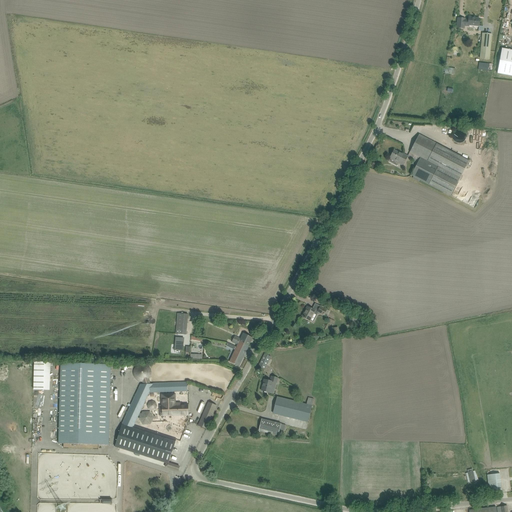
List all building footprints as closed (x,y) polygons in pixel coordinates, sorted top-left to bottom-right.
[(458,18),(458,23),(457,28),(464,29),(464,26),(468,26),(468,25),(479,26),(479,24),(480,19),(473,18),(473,17),(469,16),(469,20),(465,19),(458,18)] [(489,59),(491,40),(491,34),(482,33),(479,58),(489,59)] [(511,76),(511,50),(502,48),(497,73),(511,76)] [(489,64),(479,63),(478,70),(488,71),(489,64)] [(466,137),(466,136),(466,135),(466,133),(465,132),(464,131),(463,130),(462,130),(460,129),(459,129),(458,129),(457,130),(455,131),(454,132),(454,133),(453,134),(453,136),(453,138),(454,139),(454,140),(455,141),(456,142),(458,142),(459,143),(460,143),(462,142),(463,142),(464,141),(465,140),(466,138),(466,137)] [(419,134),(410,152),(416,155),(414,159),(418,162),(411,175),(450,196),(469,161),(437,144),(424,137),(419,134)] [(403,166),(408,157),(408,156),(405,155),(401,153),(400,153),(394,150),(390,159),(389,160),(389,162),(397,166),(398,165),(399,163),(403,166)] [(306,311),(303,317),(307,319),(310,320),(315,311),(324,315),(327,309),(320,306),(315,303),(312,309),(307,307),(305,311),(306,311)] [(176,333),(187,334),(188,313),(177,313),(176,333)] [(365,321),(351,315),(349,321),(363,327),(365,321)] [(246,352),(253,338),(244,333),(241,339),(235,336),(232,342),(238,345),(237,347),(246,352)] [(176,337),(175,350),(183,350),(184,338),(176,337)] [(239,366),(246,352),(237,347),(235,350),(230,362),(239,366)] [(265,369),(271,357),(269,356),(265,353),(258,366),(265,369)] [(61,363),(59,444),(109,445),(111,364),(61,363)] [(135,381),(149,381),(149,378),(147,378),(147,375),(150,375),(149,365),(134,366),(135,381)] [(273,385),(274,382),(277,383),(278,378),(276,378),(271,376),(270,381),(265,379),(262,391),(270,393),(272,385),(273,385)] [(169,463),(176,439),(172,437),(134,425),(138,416),(140,416),(139,419),(143,425),(151,424),(154,418),(150,411),(142,412),(141,414),(140,413),(149,393),(187,391),(187,382),(152,384),(140,384),(122,424),(115,446),(125,450),(164,462),(168,463),(168,464),(169,463)] [(188,415),(188,404),(176,405),(176,394),(162,394),(163,416),(188,415)] [(277,397),(273,413),(308,422),(312,406),(306,404),(277,397)] [(207,429),(217,406),(208,402),(198,425),(207,429)] [(261,419),(258,431),(278,436),(279,430),(281,424),(261,419)] [(178,471),(180,466),(169,463),(168,464),(168,463),(166,467),(178,471)] [(467,470),(470,482),(478,480),(475,471),(473,471),(472,469),(467,470)] [(502,488),(500,473),(487,475),(489,490),(502,488)]
